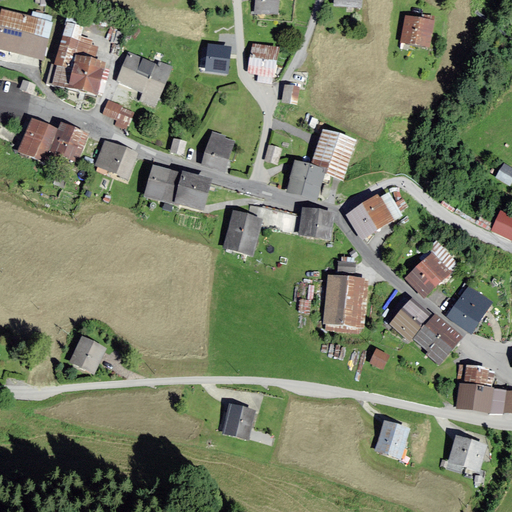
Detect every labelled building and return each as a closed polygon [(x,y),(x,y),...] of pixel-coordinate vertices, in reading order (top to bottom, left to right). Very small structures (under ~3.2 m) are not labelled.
[(278,0),(255,0),(254,14),(276,16),(278,0)] [(336,0),(336,8),(359,9),(359,0),(336,0)] [(31,18),(3,12),(0,27),(0,48),(42,57),(52,16),(33,12),(31,18)] [(50,83),(99,97),(108,67),(95,63),(101,43),(83,38),(88,20),(70,14),(50,83)] [(432,24),(406,19),(402,43),(427,48),(432,24)] [(254,47),(250,73),(260,74),(259,82),(271,84),(276,51),(254,47)] [(229,50),(209,48),(206,73),(227,75),(229,50)] [(129,51),(122,68),(167,89),(178,66),(163,60),(161,66),(129,51)] [(167,89),(122,68),(117,83),(144,94),(141,101),(157,108),(167,89)] [(298,91),(286,89),(283,104),(296,106),(298,91)] [(104,114),(117,119),(114,124),(129,130),(136,112),(109,101),(104,114)] [(60,130),(32,119),(19,151),(45,162),(48,153),(80,165),(91,137),(62,125),(60,130)] [(213,132),(203,165),(227,172),(237,139),(213,132)] [(288,190),(317,199),(324,177),(345,184),(358,143),(327,134),(315,171),(296,165),(288,190)] [(174,139),(171,151),(184,155),(187,143),(174,139)] [(105,141),(95,164),(128,178),(138,155),(105,141)] [(271,145),(266,160),(277,163),(281,149),(271,145)] [(511,168),(505,165),(497,178),(510,185),(511,181),(511,168)] [(213,183),(155,168),(148,196),(205,212),(213,183)] [(381,199),(350,218),(364,239),(403,216),(391,197),(383,202),(381,199)] [(261,225),(300,233),(303,216),(251,204),(249,215),(263,219),(261,225)] [(249,215),(233,210),(224,246),(252,256),(261,225),(263,219),(249,215)] [(303,216),(300,233),(331,240),(336,218),(305,211),(303,216)] [(511,219),(500,214),(493,229),(511,238),(511,219)] [(439,244),(426,256),(449,280),(455,273),(452,270),(459,264),(439,244)] [(425,265),(419,270),(438,290),(449,280),(426,256),(421,261),(425,265)] [(338,261),(337,272),(355,272),(355,262),(338,261)] [(419,270),(409,281),(427,300),(438,290),(419,270)] [(365,283),(328,278),(323,325),(359,329),(365,283)] [(469,288),(449,317),(473,334),(493,304),(469,288)] [(434,319),(414,302),(404,313),(423,330),(434,319)] [(423,330),(404,313),(392,327),(411,344),(423,330)] [(465,340),(438,319),(428,330),(455,352),(465,340)] [(455,352),(428,330),(418,342),(432,354),(429,357),(442,367),(455,352)] [(84,337),(71,361),(93,373),(106,348),(84,337)] [(376,350),(370,361),(384,368),(389,358),(376,350)] [(468,366),(465,385),(492,388),(494,370),(468,366)] [(492,412),(496,389),(492,388),(465,385),(462,384),(459,407),(492,412)] [(232,405),(225,432),(248,438),(255,410),(232,405)] [(409,428),(385,421),(377,450),(401,456),(409,428)] [(486,445),(457,436),(449,461),(479,470),(486,445)]
